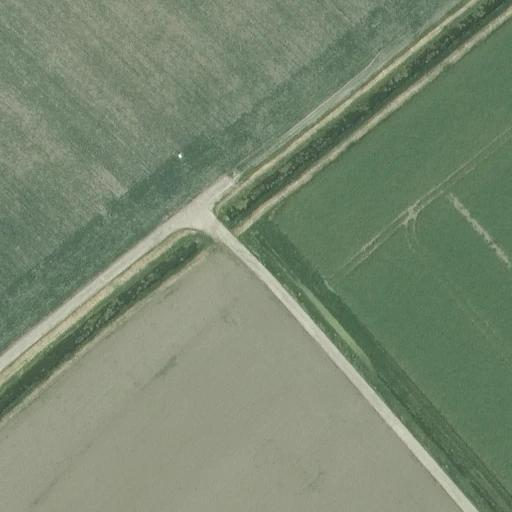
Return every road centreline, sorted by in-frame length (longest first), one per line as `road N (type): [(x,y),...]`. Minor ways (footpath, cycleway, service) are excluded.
road 1 (track): [(194,210),(468,511)]
road 2 (track): [(0,363),(194,210)]
